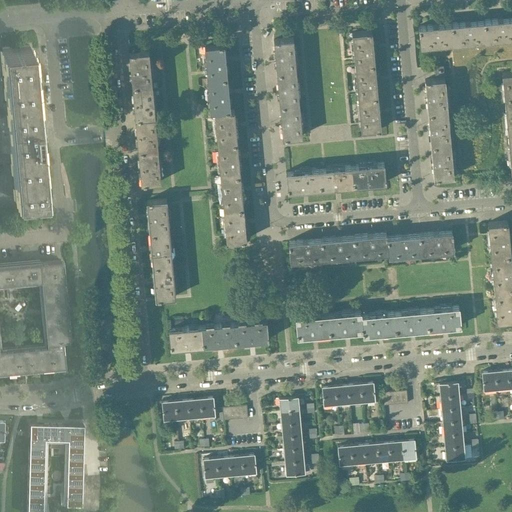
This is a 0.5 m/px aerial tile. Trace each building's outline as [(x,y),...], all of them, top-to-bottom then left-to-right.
[(497,18),(484,20),(485,39),(493,38),(504,37),(510,37),(511,37),(511,36),(511,17),(501,18),(497,18)] [(465,21),(451,23),(453,42),(460,41),(471,40),(478,40),(481,40),(485,39),(484,20),(469,21),(465,21)] [(433,24),(418,26),(420,45),(428,44),(439,43),(445,43),(446,43),(449,43),(453,42),(451,23),(436,24),(433,24)] [(352,32),(352,40),(355,64),(374,62),(373,48),(371,30),(352,32)] [(273,39),(274,47),(276,71),(296,70),(293,37),(273,39)] [(204,45),(205,53),(207,78),(227,76),(224,44),(204,45)] [(0,152),(12,153),(16,200),(44,197),(38,134),(44,133),(43,122),(37,122),(30,46),(2,48),(9,118),(0,117),(0,152)] [(129,52),(130,61),(132,85),(151,83),(151,82),(148,51),(129,52)] [(374,62),(355,64),(358,97),(377,95),(376,80),(375,77),(374,62)] [(434,65),(435,74),(444,74),(443,64),(434,65)] [(299,102),(296,77),(296,70),(276,71),(279,104),(299,102)] [(511,103),(511,71),(501,72),(504,104),(511,103)] [(230,109),(228,90),(227,76),(207,78),(210,111),(214,110),(230,109)] [(447,110),(445,91),(444,77),(425,79),(427,111),(447,110)] [(154,116),(152,87),(151,83),(132,85),(135,117),(154,116)] [(380,128),(378,109),(377,95),(358,97),(360,125),(361,130),(380,128)] [(302,135),(299,110),(299,102),(279,104),(282,137),(302,135)] [(237,141),(235,123),(234,109),(230,109),(214,110),(217,143),(237,141)] [(450,143),(448,124),(447,110),(427,111),(430,144),(450,143)] [(157,148),(156,129),(154,116),(135,117),(138,150),(157,148)] [(240,173),(238,155),(237,141),(217,143),(220,175),(240,173)] [(453,175),(451,156),(450,143),(430,144),(433,177),(453,175)] [(160,181),(159,162),(157,148),(138,150),(141,182),(160,181)] [(385,181),(384,162),(376,163),(364,164),(358,164),(355,165),(351,165),(353,184),(367,183),(384,182),(385,181)] [(353,184),(351,165),(343,166),(332,167),(325,167),(322,168),(319,168),(320,187),(334,186),(352,185),(353,184)] [(320,187),(319,168),(311,169),(299,170),(293,170),(290,171),(285,171),(287,190),(302,189),(307,189),(320,187)] [(243,206),(241,187),(240,173),(220,175),(223,208),(243,206)] [(169,230),(167,212),(166,198),(147,200),(150,232),(169,230)] [(246,239),(244,220),(243,206),(223,208),(226,241),(246,239)] [(510,253),(508,234),(507,221),(487,222),(490,254),(510,253)] [(172,263),(170,244),(169,230),(150,232),(153,265),(172,263)] [(453,249),(452,230),(419,233),(421,252),(453,249)] [(388,251),(386,236),(386,232),(353,235),(355,254),(388,251)] [(421,252),(419,233),(386,236),(388,251),(388,255),(421,252)] [(355,254),(353,235),(321,238),(322,257),(355,254)] [(322,257),(321,238),(288,241),(290,260),(322,257)] [(511,285),(511,275),(511,267),(510,253),(490,254),(493,287),(511,285)] [(0,283),(41,280),(47,342),(68,340),(61,260),(0,265),(0,283)] [(175,296),(173,277),(172,263),(153,265),(156,297),(175,296)] [(511,318),(511,285),(493,287),(496,320),(511,318)] [(460,324),(458,305),(426,308),(428,327),(460,324)] [(428,327),(426,308),(393,311),(395,330),(428,327)] [(362,329),(361,314),(360,310),(328,313),(330,332),(362,329)] [(395,330),(393,311),(361,314),(362,329),(363,333),(395,330)] [(330,332),(328,313),(295,316),(297,335),(330,332)] [(268,338),(266,319),(234,322),(236,341),(268,338)] [(236,341),(234,322),(201,325),(203,344),(236,341)] [(203,344),(201,325),(168,328),(170,347),(203,344)] [(0,371),(65,366),(63,344),(0,350),(0,371)] [(509,387),(507,368),(494,369),(496,388),(509,387)] [(496,388),(494,369),(481,370),(483,389),(496,388)] [(374,399),(373,380),(360,382),(361,400),(374,399)] [(458,393),(457,380),(439,382),(440,395),(458,393)] [(361,400),(360,382),(347,383),(349,401),(361,400)] [(349,401),(347,383),(335,384),(336,403),(349,401)] [(336,403),(335,384),(322,385),(323,404),(336,403)] [(459,406),(458,393),(440,395),(441,407),(459,406)] [(214,414),(213,395),(200,397),(201,415),(214,414)] [(299,408),(297,395),(279,397),(280,410),(299,408)] [(201,415),(200,397),(187,398),(189,416),(201,415)] [(189,416),(187,398),(174,399),(176,417),(189,416)] [(176,417),(174,399),(162,400),(163,418),(176,417)] [(459,406),(441,407),(442,420),(461,419),(464,418),(463,405),(459,406)] [(300,420),(299,408),(280,410),(281,422),(300,420)] [(462,431),(461,419),(442,420),(443,432),(462,431)] [(301,434),(300,420),(281,422),(282,435),(301,434)] [(29,423),(29,439),(30,439),(35,439),(63,440),(64,431),(64,424),(43,423),(38,423),(37,423),(29,423)] [(66,504),(81,505),(82,465),(84,424),(68,424),(68,431),(66,504)] [(463,444),(462,431),(443,432),(444,445),(463,444)] [(302,445),(301,434),(282,435),(283,447),(302,445)] [(415,456),(414,438),(401,439),(402,457),(415,456)] [(402,457),(401,439),(388,440),(390,458),(402,457)] [(390,458),(388,440),(376,441),(377,460),(390,458)] [(377,460),(376,441),(363,442),(365,461),(377,460)] [(365,461),(363,442),(350,443),(352,462),(365,461)] [(352,462),(350,443),(337,445),(339,463),(352,462)] [(464,457),(463,444),(444,445),(446,458),(464,457)] [(303,459),(302,445),(283,447),(285,460),(303,459)] [(29,447),(27,511),(42,511),(45,448),(44,448),(41,448),(40,448),(30,447),(29,447)] [(256,471),(254,452),(241,454),(243,472),(256,471)] [(243,472),(241,454),(228,455),(230,473),(243,472)] [(230,473),(228,455),(215,456),(217,475),(230,473)] [(217,475),(215,456),(203,457),(205,476),(217,475)] [(304,472),(303,459),(285,460),(286,473),(304,472)]
